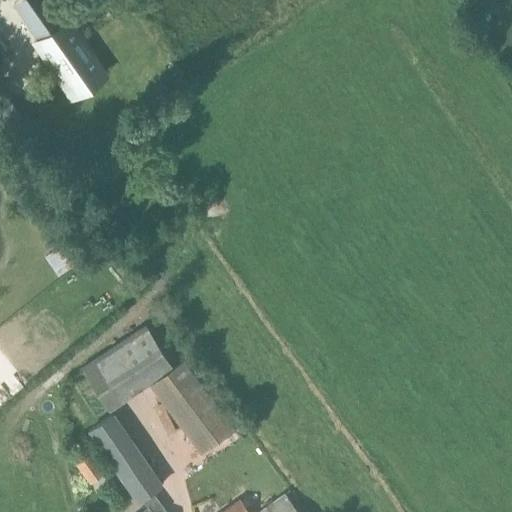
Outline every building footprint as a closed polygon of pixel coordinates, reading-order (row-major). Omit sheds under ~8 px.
[(75,90),(101,73),(67,21),(63,23),(48,1),(26,16),(41,38),(37,41),(55,68),(59,65),(75,90)] [(61,97),(48,100),(51,115),(65,112),(61,97)] [(53,245),(36,257),(52,277),(68,265),(53,245)] [(97,417),(140,388),(188,459),(221,437),(171,363),(162,369),(134,328),(74,367),(92,394),(85,399),(97,417)] [(88,435),(137,504),(162,487),(113,418),(88,435)] [(249,511),(240,498),(220,511),(249,511)]
